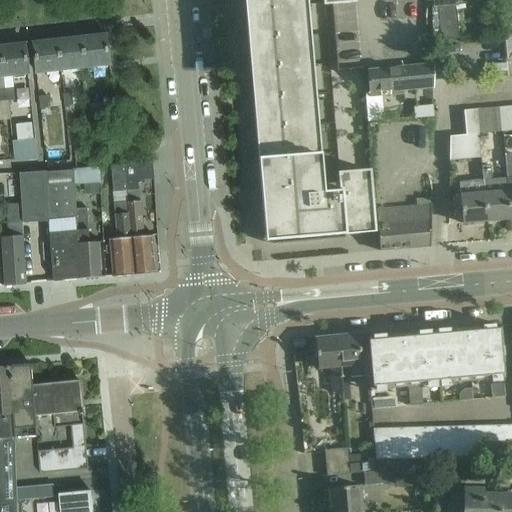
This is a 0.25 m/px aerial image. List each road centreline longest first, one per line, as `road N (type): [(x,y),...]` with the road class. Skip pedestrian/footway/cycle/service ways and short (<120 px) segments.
road 1 (residential): [(205,314),(179,0)]
road 2 (tertiary): [(260,307),(511,284)]
road 3 (residential): [(0,329),(142,319),(190,327)]
road 4 (tertiary): [(190,327),(202,511)]
road 5 (tertiary): [(241,511),(232,345)]
road 6 (residential): [(129,511),(117,380)]
